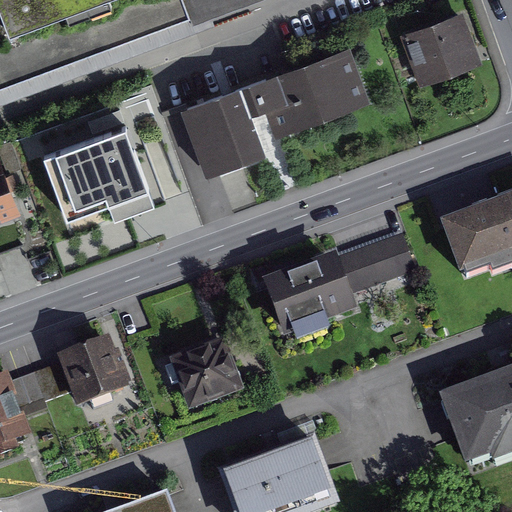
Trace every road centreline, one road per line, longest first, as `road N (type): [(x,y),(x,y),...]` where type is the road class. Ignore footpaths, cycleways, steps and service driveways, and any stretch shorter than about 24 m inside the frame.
road 1 (tertiary): [(511,139),(0,328)]
road 2 (residential): [(0,510),(511,324)]
